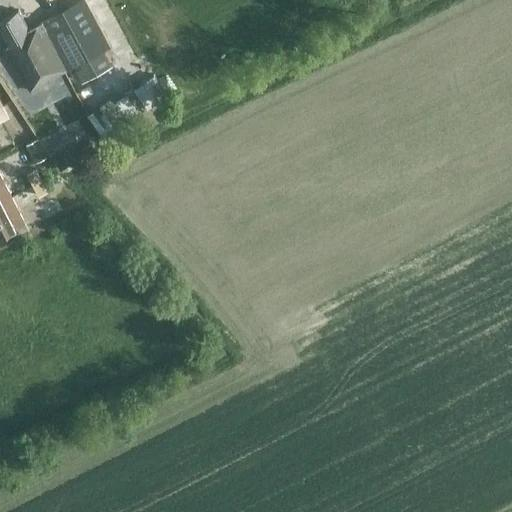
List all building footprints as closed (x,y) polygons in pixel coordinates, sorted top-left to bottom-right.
[(109,48),(84,0),(80,0),(27,27),(19,10),(0,19),(0,22),(11,44),(8,46),(29,88),(53,76),(68,69),(73,66),(81,80),(112,64),(105,50),(109,48)] [(68,69),(53,76),(61,91),(81,80),(73,66),(68,69)] [(135,87),(148,108),(168,94),(155,74),(135,87)] [(127,122),(148,108),(135,87),(113,101),(127,122)] [(127,122),(113,101),(111,97),(100,104),(116,129),(127,122)] [(3,104),(0,105),(0,119),(9,115),(3,104)] [(47,155),(38,137),(26,143),(35,161),(47,155)] [(33,184),(42,179),(36,168),(27,173),(33,184)] [(0,201),(11,195),(0,173),(0,201)] [(42,179),(33,184),(39,195),(48,190),(42,179)] [(11,195),(0,201),(0,235),(25,222),(11,195)]
